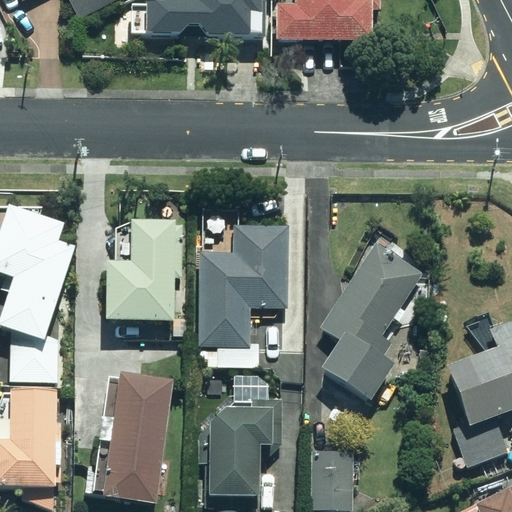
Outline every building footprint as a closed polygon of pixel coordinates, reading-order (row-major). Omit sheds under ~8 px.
[(19,0),(23,7),(36,0),(64,0),(77,24),(123,0),(19,0)] [(128,46),(257,45),(258,0),(175,0),(175,9),(166,8),(130,7),(128,46)] [(292,0),(292,16),(270,14),(268,54),(368,60),(371,14),(376,14),(377,0),(292,0)] [(56,338),(43,338),(73,256),(54,249),(60,231),(4,211),(0,223),(0,290),(6,293),(0,309),(0,333),(8,336),(7,385),(55,387),(56,338)] [(125,269),(100,268),(99,326),(168,328),(170,230),(126,229),(125,269)] [(257,346),(247,346),(249,314),(284,316),(288,235),(198,230),(197,349),(216,350),(215,373),(256,375),(257,346)] [(421,281),(371,250),(317,332),(331,341),(311,372),(364,408),(386,374),(377,368),(389,351),(379,344),(421,281)] [(506,457),(495,424),(511,418),(511,328),(486,338),(492,354),(443,372),(463,430),(445,435),(458,473),(506,457)] [(112,381),(93,506),(138,511),(148,511),(167,390),(112,381)] [(48,474),(58,475),(58,449),(49,449),(50,397),(7,397),(2,427),(0,426),(0,499),(6,499),(6,495),(48,496),(48,474)] [(195,438),(196,469),(202,469),(203,511),(232,511),(232,507),(254,507),(253,456),(266,455),(265,418),(249,418),(249,409),(223,409),(223,417),(199,418),(200,438),(195,438)] [(350,511),(352,457),(309,457),(307,508),(309,508),(308,511),(350,511)] [(511,511),(511,490),(500,498),(497,493),(462,511),(511,511)]
